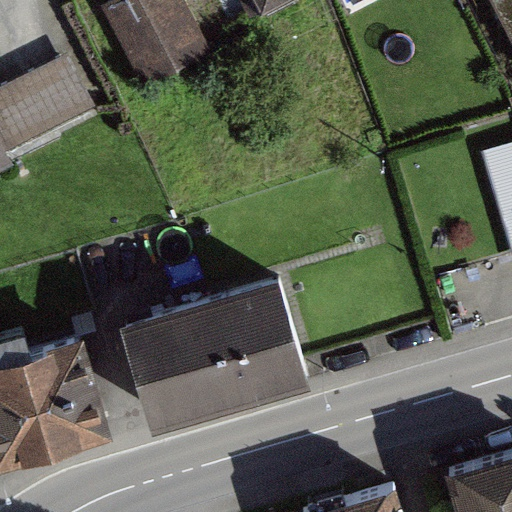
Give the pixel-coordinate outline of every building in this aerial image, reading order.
[(196,52),(171,0),(113,0),(105,5),(141,79),(196,52)] [(511,0),(494,0),(511,34),(511,0)] [(0,155),(97,112),(67,48),(0,77),(0,155)] [(280,279),(125,318),(151,418),(306,378),(280,279)] [(87,334),(0,357),(0,468),(116,437),(87,334)] [(511,511),(511,446),(450,464),(463,511),(511,511)] [(404,511),(395,481),(307,507),(308,511),(404,511)]
